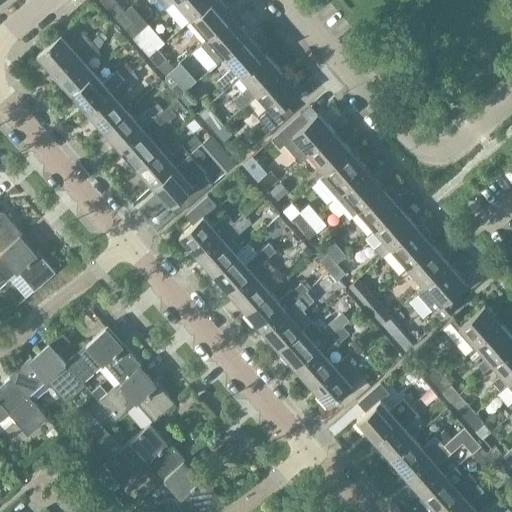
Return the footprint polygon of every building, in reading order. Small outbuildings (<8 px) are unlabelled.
[(158,0),(166,9),(176,0),(158,0)] [(176,0),(193,20),(215,0),(176,0)] [(215,0),(193,20),(209,38),(235,16),(221,0),(215,0)] [(108,9),(117,19),(126,11),(117,1),(108,9)] [(126,11),(117,19),(126,29),(135,22),(126,11)] [(219,63),(226,57),(252,35),(235,16),(209,38),(203,44),(219,63)] [(39,54),(56,74),(93,41),(86,33),(71,45),(61,34),(39,54)] [(100,35),(93,41),(101,50),(106,42),(100,35)] [(226,90),(242,76),(268,54),(252,35),(226,57),(233,66),(217,79),(226,90)] [(142,47),(150,57),(159,49),(150,40),(142,47)] [(56,74),(72,92),(95,73),(87,63),(101,50),(93,41),(56,74)] [(159,49),(150,57),(159,67),(168,59),(159,49)] [(242,109),(259,95),(285,73),(268,54),(242,76),(251,86),(235,100),(242,109)] [(126,63),(118,71),(125,79),(134,72),(126,63)] [(72,92),(89,111),(125,79),(118,71),(104,82),(95,73),(72,92)] [(134,72),(125,79),(127,81),(132,87),(139,77),(134,72)] [(285,73),(259,95),(269,107),(258,117),(272,132),(296,111),(288,103),(301,91),(285,73)] [(125,79),(89,111),(105,130),(128,111),(132,107),(123,96),(133,87),(132,87),(127,81),(125,79)] [(171,89),(179,99),(188,91),(179,81),(171,89)] [(188,91),(179,99),(188,108),(196,101),(188,91)] [(159,102),(150,108),(158,117),(166,110),(159,102)] [(166,110),(158,117),(165,124),(176,114),(170,107),(166,110)] [(105,130),(122,149),(158,117),(150,108),(136,120),(128,111),(105,130)] [(301,112),(272,138),(280,147),(286,143),(303,162),(311,154),(336,132),(319,113),(309,122),(301,112)] [(208,122),(216,132),(225,125),(216,115),(208,122)] [(122,149),(138,168),(161,148),(152,137),(165,125),(165,124),(158,117),(122,149)] [(225,125),(216,132),(225,142),(233,135),(225,125)] [(311,154),(327,173),(353,151),(336,132),(311,154)] [(196,134),(186,143),(194,151),(203,142),(196,134)] [(234,163),(212,137),(202,145),(225,172),(234,163)] [(161,148),(138,168),(155,187),(191,155),(183,146),(173,154),(165,145),(161,148)] [(191,155),(155,187),(171,206),(184,194),(192,204),(213,185),(205,176),(204,175),(207,172),(198,163),(198,162),(205,155),(199,148),(191,155)] [(318,182),(334,201),(369,170),(353,151),(327,173),(318,182)] [(267,172),(263,167),(254,175),(258,180),(267,172)] [(351,219),(360,211),(386,189),(369,170),(334,201),(351,219)] [(260,182),(268,192),(277,184),(268,174),(260,182)] [(277,184),(268,192),(277,202),(286,194),(277,184)] [(360,211),(377,230),(402,207),(395,199),(398,197),(398,193),(393,188),(389,188),(387,190),(386,189),(360,211)] [(181,235),(198,254),(234,222),(227,214),(214,226),(204,216),(217,205),(209,196),(187,216),(194,224),(181,235)] [(377,230),(393,248),(419,226),(402,207),(377,230)] [(0,247),(2,250),(3,251),(22,234),(23,233),(4,211),(3,213),(0,209),(0,247)] [(234,222),(198,254),(214,273),(237,253),(242,249),(234,240),(243,232),(241,230),(252,221),(245,213),(234,222)] [(293,220),(301,230),(310,222),(302,213),(293,220)] [(310,222),(301,230),(310,239),(318,232),(310,222)] [(393,248),(410,267),(435,245),(430,239),(432,237),(433,233),(425,225),(422,224),(419,227),(419,226),(393,248)] [(36,250),(22,234),(3,251),(2,250),(0,251),(0,285),(0,286),(19,270),(36,289),(57,271),(37,249),(36,250)] [(237,253),(214,273),(231,292),(267,260),(277,251),(270,243),(260,252),(247,264),(237,253)] [(313,252),(311,250),(307,245),(300,251),(306,258),(313,252)] [(410,267),(426,286),(452,264),(435,245),(410,267)] [(321,261),(330,271),(339,264),(330,254),(326,257),(321,261)] [(231,292),(247,311),(270,291),(262,282),(276,269),(267,260),(231,292)] [(339,264),(330,271),(339,281),(347,273),(339,264)] [(452,264),(426,286),(418,294),(441,320),(462,301),(456,295),(469,283),(452,264)] [(359,279),(351,286),(359,295),(368,305),(376,298),(367,288),(359,279)] [(264,330),(307,292),(310,290),(303,282),(280,302),(270,291),(247,311),(264,330)] [(307,292),(264,330),(266,332),(280,349),(313,320),(305,310),(315,302),(307,292)] [(376,298),(368,305),(376,315),(384,324),(392,317),(385,308),(376,298)] [(455,317),(445,326),(470,354),(478,346),(504,324),(487,304),(462,326),(455,317)] [(384,324),(393,333),(401,326),(392,317),(384,324)] [(313,320),(280,349),(285,354),(297,368),(334,335),(344,327),(345,326),(340,320),(337,322),(333,322),(322,331),(313,320)] [(485,373),(495,365),(511,349),(511,333),(504,324),(478,346),(487,356),(477,364),(485,373)] [(107,327),(67,362),(83,380),(104,362),(121,381),(122,382),(141,366),(142,364),(123,342),(121,343),(107,327)] [(344,327),(334,335),(340,343),(350,334),(344,327)] [(64,333),(52,344),(58,351),(70,341),(64,333)] [(297,368),(313,386),(336,366),(327,356),(341,343),(340,343),(334,335),(297,368)] [(10,375),(12,377),(28,396),(29,395),(47,379),(66,402),(86,384),(83,380),(67,362),(58,351),(52,344),(51,343),(33,358),(32,356),(10,375)] [(502,391),(511,384),(511,382),(511,349),(495,365),(502,373),(493,381),(502,391)] [(336,366),(313,386),(330,405),(343,394),(351,403),(373,385),(364,376),(353,385),(344,375),(358,363),(349,353),(336,366)] [(427,373),(436,382),(444,375),(435,365),(427,373)] [(154,381),(141,366),(122,382),(121,381),(107,393),(100,399),(99,400),(115,420),(137,400),(154,420),(175,402),(156,380),(154,381)] [(444,375),(436,382),(444,392),(453,385),(444,375)] [(28,396),(12,377),(0,386),(0,420),(9,413),(28,434),(48,417),(29,395),(28,396)] [(380,382),(357,402),(366,412),(361,417),(358,420),(375,439),(412,407),(404,398),(390,410),(381,399),(389,392),(380,382)] [(100,384),(92,391),(100,399),(107,393),(100,384)] [(432,389),(422,398),(428,405),(438,396),(432,389)] [(422,401),(414,408),(420,413),(427,407),(422,401)] [(460,410),(468,420),(477,413),(468,403),(460,410)] [(375,439),(391,458),(414,438),(405,428),(419,416),(412,407),(375,439)] [(88,411),(77,421),(93,439),(105,429),(88,411)] [(477,413),(468,420),(477,430),(485,423),(477,413)] [(141,465),(157,483),(165,476),(166,478),(185,461),(187,459),(167,437),(165,438),(151,422),(110,457),(128,477),(141,465)] [(54,427),(45,434),(51,441),(60,434),(54,427)] [(446,429),(437,436),(445,444),(453,437),(446,429)] [(453,437),(445,444),(452,453),(464,443),(456,434),(453,437)] [(390,462),(389,466),(395,473),(400,474),(403,471),(408,477),(445,444),(437,436),(423,448),(414,438),(391,458),(393,460),(390,462)] [(408,477),(424,495),(447,475),(438,465),(452,453),(445,444),(408,477)] [(482,445),(473,454),(489,471),(498,463),(497,462),(488,452),(482,445)] [(488,452),(497,462),(506,455),(497,445),(488,452)] [(511,461),(506,455),(497,462),(498,463),(506,472),(511,466),(511,461)] [(165,476),(157,483),(143,495),(153,506),(158,511),(164,511),(182,496),(195,511),(202,511),(220,496),(200,474),(198,476),(185,461),(166,478),(165,476)] [(103,464),(94,471),(103,482),(112,474),(103,464)] [(424,495),(438,511),(442,511),(477,481),(470,473),(467,476),(458,466),(447,475),(424,495)] [(484,477),(478,482),(482,488),(488,482),(484,477)] [(442,511),(479,511),(471,503),(485,491),(482,488),(478,482),(477,481),(442,511)]
